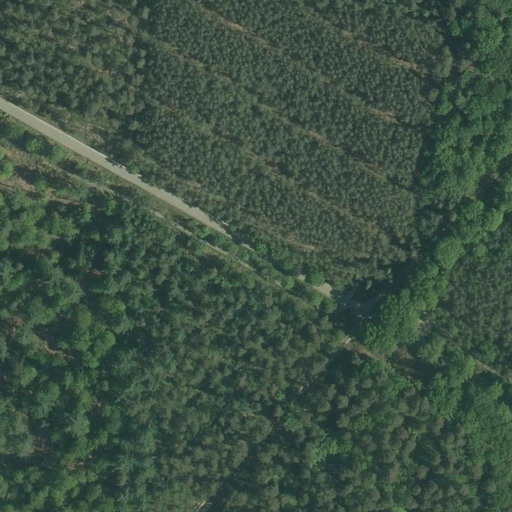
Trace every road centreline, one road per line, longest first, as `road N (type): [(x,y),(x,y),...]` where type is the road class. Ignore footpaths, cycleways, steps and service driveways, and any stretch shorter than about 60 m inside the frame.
road 1 (tertiary): [(511,403),(0,103)]
road 2 (track): [(511,149),(198,511)]
